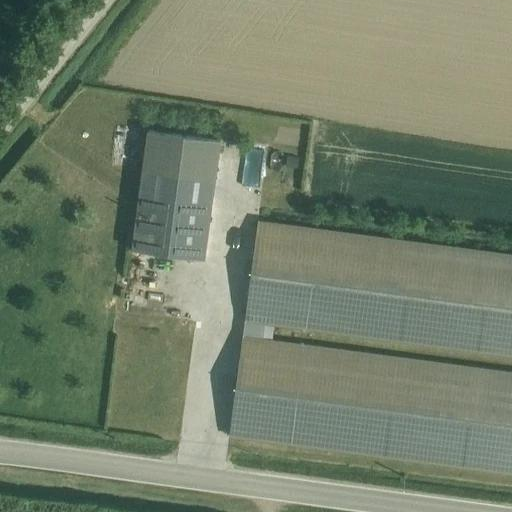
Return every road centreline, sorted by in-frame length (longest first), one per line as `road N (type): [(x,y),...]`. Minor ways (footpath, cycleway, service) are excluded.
road 1 (secondary): [(0,451),(453,511)]
road 2 (unclassified): [(107,0),(0,133)]
